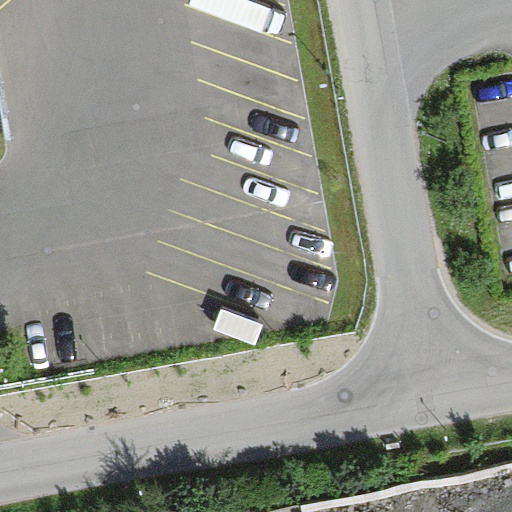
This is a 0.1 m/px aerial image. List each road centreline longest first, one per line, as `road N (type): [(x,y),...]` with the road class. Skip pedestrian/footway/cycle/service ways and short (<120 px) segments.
road 1 (residential): [(430,375),(0,457)]
road 2 (residential): [(430,375),(371,0)]
road 3 (unknown): [(374,18),(511,0)]
